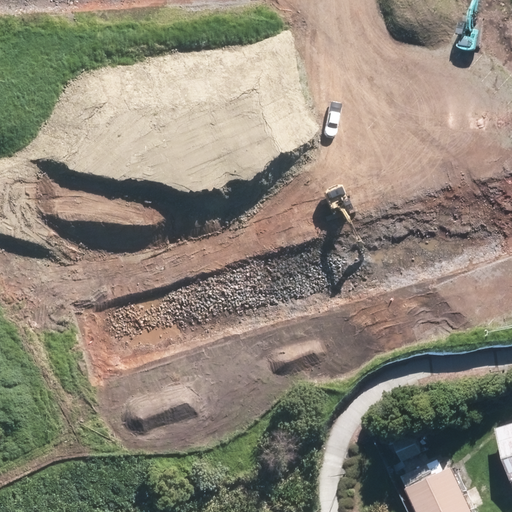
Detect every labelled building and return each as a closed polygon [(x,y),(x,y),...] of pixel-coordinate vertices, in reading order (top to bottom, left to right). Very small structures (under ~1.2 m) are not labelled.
[(511,419),(493,425),(511,484),(511,419)] [(427,447),(446,442),(440,422),(421,427),(427,447)] [(413,427),(382,435),(386,448),(417,439),(413,427)] [(429,475),(420,458),(401,466),(410,484),(408,485),(421,511),(475,511),(453,464),(429,475)] [(496,472),(473,482),(487,511),(498,511),(511,506),(496,472)]
